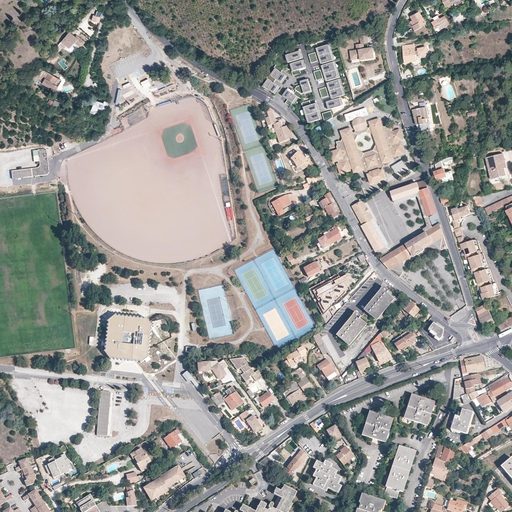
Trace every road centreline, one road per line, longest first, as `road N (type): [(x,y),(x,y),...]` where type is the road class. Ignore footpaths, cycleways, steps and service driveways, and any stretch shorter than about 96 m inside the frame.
road 1 (residential): [(124,0),(168,44),(282,109),(377,265),(453,324)]
road 2 (residential): [(472,308),(390,51),(402,0)]
road 3 (secondary): [(242,462),(341,397),(469,350)]
